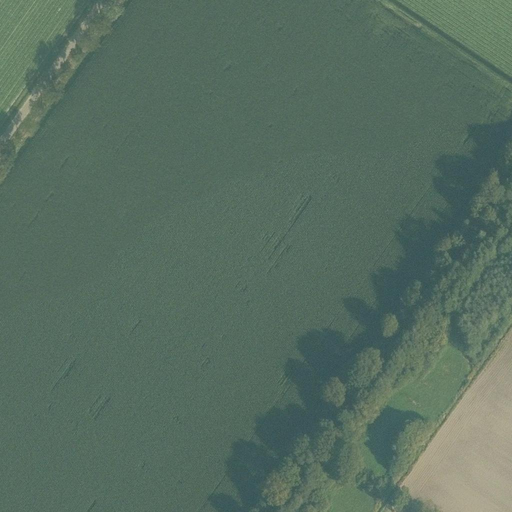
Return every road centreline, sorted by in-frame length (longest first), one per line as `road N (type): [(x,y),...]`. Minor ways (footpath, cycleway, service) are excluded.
road 1 (track): [(511,150),(254,511)]
road 2 (unclassified): [(0,143),(101,0)]
